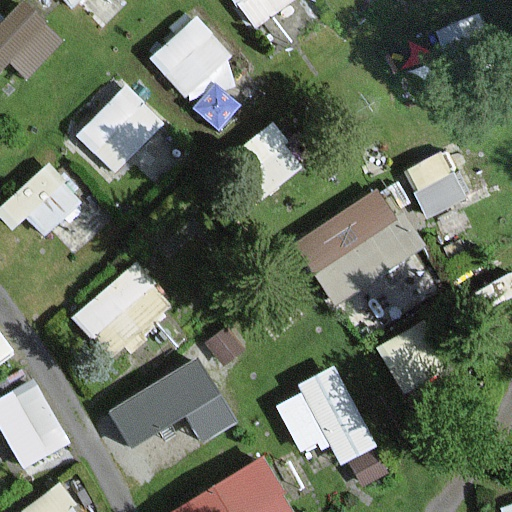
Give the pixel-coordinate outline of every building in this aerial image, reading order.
[(9,0),(0,12),(0,55),(28,77),(66,28),(29,0),(9,0)] [(241,0),(254,19),(283,0),(241,0)] [(151,50),(188,91),(236,48),(198,7),(151,50)] [(111,164),(165,115),(130,77),(76,125),(111,164)] [(258,196),(306,160),(273,115),(224,151),(258,196)] [(424,205),(471,191),(456,144),(409,159),(424,205)] [(7,192),(37,230),(83,194),(53,156),(7,192)] [(380,177),(294,238),(338,301),(424,240),(380,177)] [(105,348),(175,300),(144,255),(74,302),(105,348)] [(511,298),(497,257),(463,268),(481,320),(511,309),(511,298)] [(201,435),(239,411),(199,346),(102,405),(126,444),(184,408),(201,435)] [(36,368),(0,386),(0,420),(21,460),(70,435),(36,368)] [(158,507),(160,511),(300,511),(265,448),(158,507)] [(86,511),(59,475),(8,511),(86,511)] [(511,511),(511,494),(500,499),(505,511),(511,511)]
